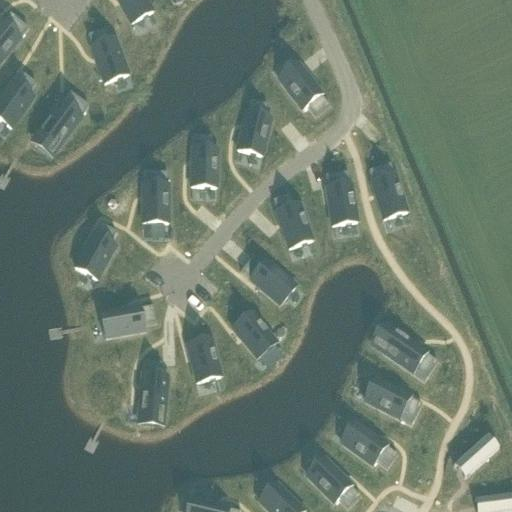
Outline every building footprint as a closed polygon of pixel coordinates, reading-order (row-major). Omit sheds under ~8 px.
[(115,0),(118,5),(131,27),(152,15),(143,0),(115,0)] [(0,26),(0,64),(19,42),(18,41),(27,31),(9,16),(1,27),(0,26)] [(103,32),(87,38),(91,51),(95,64),(104,87),(127,79),(114,43),(107,45),(103,32)] [(297,68),(278,83),(302,113),(307,109),(315,120),(329,109),(320,98),(321,98),(314,89),(311,86),(310,85),(297,68)] [(6,96),(0,103),(0,125),(10,132),(32,101),(27,97),(35,86),(21,76),(13,87),(6,96)] [(32,145),(31,146),(32,147),(50,160),(51,161),(52,159),(58,151),(80,120),(88,109),(69,95),(61,106),(60,106),(53,116),(38,137),(32,145)] [(242,131),(237,154),(261,160),(270,123),(263,121),(266,108),(250,104),(246,117),(243,127),(243,128),(242,131)] [(191,168),(191,191),(215,192),(216,153),(210,153),(210,140),(193,139),(192,153),(191,163),(191,166),(191,168)] [(390,167),(368,174),(372,187),(371,187),(374,197),(375,199),(376,201),(383,224),(406,216),(395,180),(394,180),(390,167)] [(347,175),(324,179),(327,192),(326,192),(328,203),(328,205),(328,208),(332,230),(356,226),(350,188),(349,188),(347,175)] [(142,203),(142,228),(167,228),(167,189),(166,189),(166,176),(143,176),(143,189),(142,189),(142,200),(142,201),(142,203)] [(288,198),(272,204),(276,216),(276,217),(279,227),(280,228),(280,230),(288,253),(311,245),(299,209),(292,211),(288,198)] [(84,255),(74,272),(83,276),(95,284),(114,250),(108,247),(115,235),(100,227),(93,238),(86,250),(85,252),(84,255)] [(164,229),(142,229),(142,243),(164,243),(164,229)] [(251,261),(240,274),(250,283),(249,284),(257,291),(259,292),(261,294),(278,309),(294,291),(265,265),(261,270),(251,261)] [(121,314),(101,318),(105,342),(143,335),(142,329),(155,326),(152,309),(139,312),(139,311),(126,313),(125,314),(123,314),(121,314)] [(251,317),(232,333),(238,341),(240,342),(241,344),(256,363),(275,347),(251,317)] [(372,348),(371,349),(372,350),(381,355),(412,377),(424,384),(437,365),(426,357),(417,350),(414,349),(413,348),(394,335),(386,330),(385,329),(384,330),(372,348)] [(210,344),(186,350),(189,359),(189,362),(190,365),(196,387),(219,381),(210,344)] [(138,426),(138,428),(139,428),(161,430),(162,430),(162,428),(163,418),(167,380),(160,379),(161,366),(144,364),(143,378),(142,378),(141,388),(141,391),(141,392),(140,408),(139,416),(138,426)] [(375,384),(364,405),(398,423),(398,422),(410,428),(421,408),(409,402),(409,401),(395,394),(393,393),(375,384)] [(355,427),(341,447),(372,469),(376,464),(386,472),(397,458),(386,450),(386,449),(376,442),(373,440),(371,438),(355,427)] [(458,466),(452,471),(454,473),(459,468),(464,472),(468,477),(462,482),(464,484),(497,453),(486,441),(458,466)] [(323,463),(306,480),(333,507),(338,503),(348,511),(360,500),(350,490),(351,490),(344,484),(342,481),(340,479),(323,463)] [(276,489),(258,506),(264,511),(299,511),(296,508),(293,506),(292,505),(276,489)] [(511,511),(511,499),(481,504),(474,505),(474,507),(481,506),(482,511),(511,511)]
